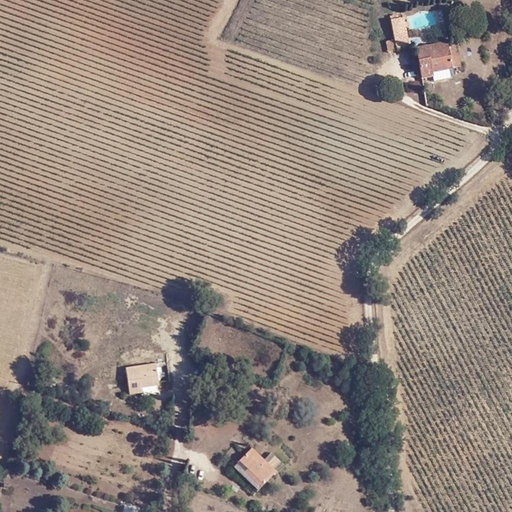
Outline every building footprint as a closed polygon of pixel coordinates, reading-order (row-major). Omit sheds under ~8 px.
[(391,18),(395,42),(397,51),(405,49),(398,19),(398,17),(391,18)] [(398,19),(405,49),(410,48),(404,18),(398,19)] [(389,52),(394,51),(397,51),(395,42),(387,43),(389,52)] [(427,52),(449,48),(447,43),(426,47),(427,52)] [(432,72),(452,67),(461,65),(456,46),(449,48),(427,52),(426,47),(416,49),(422,79),(432,77),(432,72)] [(454,71),(452,67),(432,72),(432,77),(454,71)] [(218,297),(208,293),(205,300),(215,304),(218,297)] [(158,384),(155,365),(127,369),(130,394),(140,393),(140,386),(158,384)] [(283,466),(270,454),(265,461),(251,449),(235,468),(257,490),(283,466)]
